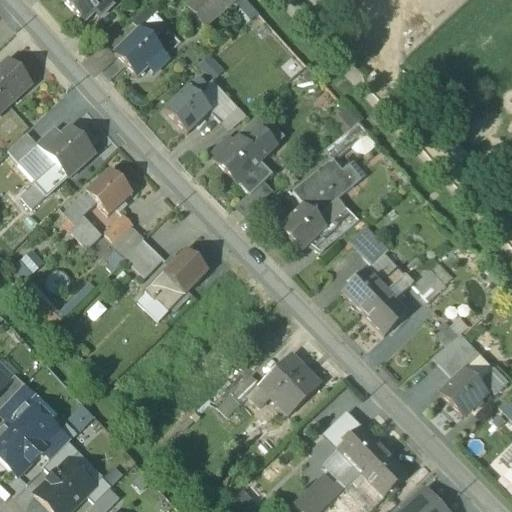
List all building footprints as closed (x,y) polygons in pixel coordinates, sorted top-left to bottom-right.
[(111,8),(103,0),(64,0),(61,4),(83,27),(93,17),(97,21),(111,8)] [(231,4),(227,0),(201,0),(190,9),(204,26),(231,4)] [(165,29),(154,18),(139,32),(150,44),(165,29)] [(150,44),(139,32),(113,57),(136,81),(153,64),(159,70),(168,62),(150,44)] [(221,74),(207,61),(199,69),(213,82),(221,74)] [(28,90),(6,66),(0,71),(0,110),(3,114),(28,90)] [(206,91),(197,82),(187,91),(196,101),(206,91)] [(206,91),(196,101),(209,114),(208,115),(211,118),(228,103),(211,86),(206,91)] [(187,91),(163,115),(186,137),(208,115),(209,114),(196,101),(187,91)] [(228,103),(211,118),(220,127),(236,112),(228,103)] [(357,127),(323,155),(331,164),(332,165),(366,138),(357,127)] [(93,159),(68,133),(51,150),(45,143),(36,152),(54,171),(65,183),(67,185),(93,159)] [(259,134),(245,148),(260,163),(274,149),(259,134)] [(245,148),(237,140),(213,164),(235,187),(237,186),(250,173),(260,163),(245,148)] [(332,165),(331,164),(291,196),(301,209),(316,223),(327,211),(352,190),(332,165)] [(54,171),(32,191),(43,203),(65,183),(54,171)] [(263,186),(250,173),(237,186),(250,199),(263,186)] [(130,199),(108,176),(85,197),(95,209),(106,221),(130,199)] [(85,197),(63,218),(91,249),(100,241),(81,221),(95,209),(85,197)] [(316,223),(301,209),(278,232),(301,255),(324,232),(316,223)] [(341,214),(329,226),(330,232),(325,237),(332,246),(354,228),(341,214)] [(102,239),(111,249),(131,230),(122,220),(102,239)] [(386,254),(363,231),(348,247),(371,270),(386,254)] [(161,266),(141,245),(123,263),(142,284),(161,266)] [(185,255),(177,263),(173,259),(163,269),(167,273),(143,297),(153,306),(155,304),(167,316),(206,276),(185,255)] [(411,288),(428,306),(445,291),(424,268),(403,280),(411,288)] [(386,296),(365,275),(342,297),(362,318),(386,296)] [(403,280),(386,296),(394,304),(411,288),(403,280)] [(386,296),(362,318),(384,339),(406,317),(394,304),(386,296)] [(433,335),(446,350),(459,340),(468,331),(460,322),(450,330),(445,325),(433,335)] [(446,350),(431,362),(452,384),(463,373),(464,374),(478,361),(479,360),(478,359),(459,340),(446,350)] [(318,389),(289,359),(258,389),(257,390),(269,402),(287,420),(318,389)] [(491,373),(478,361),(464,374),(476,387),(491,373)] [(464,374),(463,373),(452,384),(438,398),(460,421),(486,397),(476,387),(464,374)] [(491,373),(476,387),(486,397),(489,393),(494,398),(505,387),(491,373)] [(13,380),(6,387),(7,388),(0,395),(0,412),(21,391),(23,389),(13,380)] [(258,389),(249,380),(229,399),(239,409),(247,400),(257,390),(258,389)] [(269,402),(257,390),(247,400),(258,412),(269,402)] [(0,412),(0,419),(7,427),(27,407),(28,408),(33,402),(21,391),(0,412)] [(511,399),(500,411),(511,424),(511,399)] [(27,407),(7,427),(0,433),(0,464),(16,480),(41,454),(57,436),(28,408),(27,407)] [(382,455),(360,431),(336,454),(338,457),(352,471),(358,478),(382,455)] [(68,446),(57,436),(41,454),(51,463),(67,447),(68,446)] [(51,463),(42,472),(50,481),(51,481),(66,466),(67,467),(77,457),(67,447),(51,463)] [(382,455),(358,478),(359,479),(363,483),(381,503),(406,479),(382,455)] [(352,471),(338,457),(323,471),(337,485),(352,471)] [(67,467),(66,466),(51,481),(50,481),(33,498),(47,511),(72,511),(84,501),(84,500),(92,492),(91,491),(67,467)] [(337,485),(336,486),(337,486),(344,493),(351,486),(359,479),(358,478),(352,471),(337,485)] [(359,479),(351,486),(355,491),(363,483),(359,479)] [(332,490),(322,480),(310,492),(326,510),(339,498),(332,490)] [(110,492),(100,482),(91,491),(92,492),(84,500),(84,501),(93,509),(108,494),(110,492)] [(363,483),(355,491),(351,486),(344,493),(360,511),(371,511),(381,503),(363,483)] [(344,493),(337,486),(336,486),(332,490),(339,498),(344,493)] [(324,511),(326,510),(310,492),(295,507),(299,511),(324,511)] [(326,510),(324,511),(359,511),(360,511),(344,493),(339,498),(326,510)] [(93,509),(89,511),(109,511),(118,503),(108,494),(93,509)] [(255,511),(238,495),(222,511),(255,511)] [(436,511),(423,497),(405,511),(436,511)]
